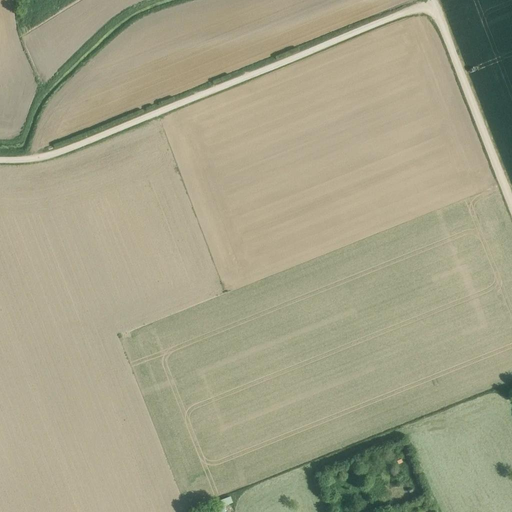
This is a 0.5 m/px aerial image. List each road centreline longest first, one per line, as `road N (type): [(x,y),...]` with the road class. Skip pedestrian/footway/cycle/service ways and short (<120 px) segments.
road 1 (unclassified): [(433,6),(53,152),(0,157)]
road 2 (unclassified): [(511,206),(433,6)]
